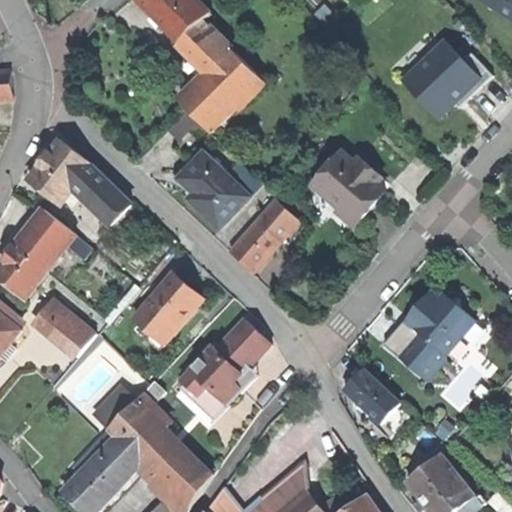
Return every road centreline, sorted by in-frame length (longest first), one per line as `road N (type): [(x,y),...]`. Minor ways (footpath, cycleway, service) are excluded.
road 1 (residential): [(309,359),(38,92)]
road 2 (residential): [(459,202),(309,359)]
road 3 (residential): [(195,511),(309,359)]
road 4 (residential): [(402,511),(309,359)]
